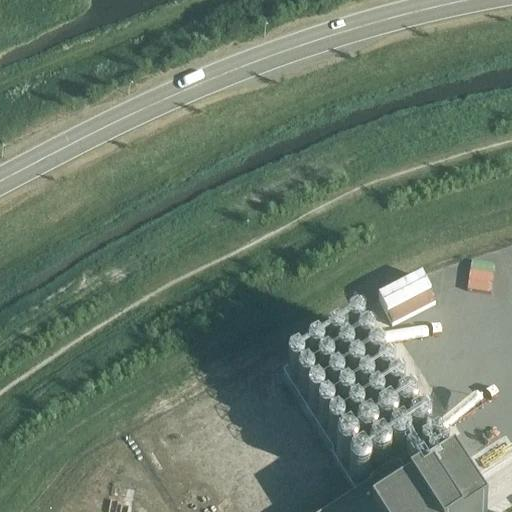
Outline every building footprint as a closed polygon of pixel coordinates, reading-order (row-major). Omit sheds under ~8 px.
[(361,344),(362,342),(363,341),(363,339),(363,337),(363,336),(362,334),(361,333),(359,332),(358,331),(356,331),(354,331),(353,331),(351,332),(350,333),(349,334),(348,335),(347,337),(347,338),(347,340),(347,342),(348,343),(349,345),(351,346),(352,346),(354,347),(356,347),(357,347),(359,346),(360,345),(361,344)] [(342,356),(342,355),(343,353),(343,352),(343,350),(343,348),(342,347),(341,346),(339,344),(338,344),(336,343),(334,343),(333,344),(331,344),(330,345),(329,346),(328,348),(327,349),(327,351),(327,353),(328,354),(328,356),(329,357),(331,358),(332,359),(334,359),(336,359),(337,359),(339,359),(340,358),(342,356)] [(372,361),(372,360),(373,358),(373,356),(373,355),(373,353),(372,351),(371,350),(369,349),(368,348),(366,348),(364,348),(363,348),(361,349),(360,350),(359,351),(358,352),(357,354),(357,356),(357,357),(358,359),(358,361),(359,362),(361,363),(362,364),(364,364),(366,364),(367,364),(369,363),(370,362),(372,361)] [(322,369),(322,368),(323,366),(323,365),(323,363),(323,361),(322,360),(321,358),(319,357),(318,357),(316,356),(314,356),(313,356),(311,357),(310,358),(309,359),(308,361),(307,362),(307,364),(307,366),(308,367),(308,369),(309,370),(311,371),(312,372),(314,372),(316,372),(317,372),(319,371),(320,370),(322,369)] [(353,373),(354,372),(354,370),(354,368),(354,367),(354,365),(353,364),(352,362),(350,361),(349,360),(347,360),(346,360),(344,360),(342,361),(341,362),(340,363),(339,365),(338,366),(338,368),(338,370),(339,371),(339,373),(341,374),(342,375),(343,376),(345,376),(347,376),(348,376),(350,375),(351,374),(353,373)] [(382,377),(383,375),(384,374),(384,372),(384,371),(383,369),(383,367),(381,366),(380,365),(379,364),(377,364),(375,364),(374,364),(372,365),(371,366),(369,367),(369,368),(368,370),(368,372),(368,373),(368,375),(369,376),(370,378),(372,379),(373,380),(375,380),(376,380),(378,380),(380,379),(381,378),(382,377)] [(302,382),(303,380),(303,379),(304,377),(303,375),(303,374),(302,372),(301,371),(300,370),(298,369),(296,369),(295,369),(293,369),(292,370),(290,371),(289,372),(288,373),(287,375),(287,377),(287,378),(288,380),(289,381),(290,383),(291,384),(293,384),(294,385),(296,385),(298,385),(299,384),(301,383),(302,382)] [(332,387),(333,386),(334,384),(334,382),(334,381),(333,379),(333,377),(331,376),(330,375),(329,374),(327,374),(325,374),(324,374),(322,375),(321,376),(319,377),(318,379),(318,380),(318,382),(318,383),(318,385),(319,387),(320,388),(322,389),(323,390),(325,390),(326,390),(328,390),(330,389),(331,388),(332,387)] [(363,390),(364,388),(364,387),(364,385),(364,383),(364,382),(363,380),(362,379),(360,378),(359,377),(357,377),(356,377),(354,377),(352,378),(351,379),(350,380),(349,381),(348,383),(348,384),(348,386),(349,388),(350,389),(351,390),(352,391),(354,392),(355,393),(357,393),(359,392),(360,392),(361,391),(363,390)] [(392,392),(393,391),(394,389),(394,388),(394,386),(393,384),(393,383),(392,382),(390,381),(389,380),(387,379),(385,379),(384,380),(382,380),(381,381),(379,383),(379,384),(378,386),(378,387),(378,389),(378,391),(379,392),(380,393),(382,394),(383,395),(385,396),(387,396),(388,395),(390,395),(391,394),(392,392)] [(312,398),(312,396),(313,395),(313,393),(313,391),(313,390),(312,388),(311,387),(309,386),(308,385),(306,385),(305,385),(303,385),(301,386),(300,387),(299,388),(298,389),(297,391),(297,393),(297,394),(298,396),(298,397),(300,399),(301,400),(302,401),(304,401),(306,401),(307,401),(309,400),(310,399),(312,398)] [(342,402),(343,401),(343,399),(344,398),(343,396),(343,394),(342,393),(341,392),(340,391),(338,390),(337,390),(335,390),(333,390),(332,390),(330,391),(329,393),(328,394),(328,396),(327,397),(328,399),(328,401),(329,402),(330,403),(331,404),(333,405),(334,405),(336,405),(338,405),(339,405),(341,404),(342,402)] [(372,405),(373,404),(374,402),(374,400),(374,399),(373,397),(373,396),(372,394),(370,393),(369,393),(367,392),(365,392),(364,392),(362,393),(361,394),(359,395),(359,397),(358,398),(358,400),(358,402),(358,403),(359,405),(360,406),(362,407),(363,408),(365,408),(366,408),(368,408),(370,407),(371,406),(372,405)] [(401,409),(402,407),(403,406),(403,404),(403,402),(403,401),(402,399),(401,398),(399,397),(398,396),(396,396),(394,396),(393,396),(391,397),(390,398),(389,399),(388,400),(387,402),(387,404),(387,405),(387,407),(388,408),(389,410),(391,411),(392,412),(394,412),(396,412),(397,412),(399,411),(400,410),(401,409)] [(321,413),(322,412),(323,410),(323,409),(323,407),(322,405),(322,404),(321,403),(319,402),(318,401),(316,401),(315,401),(313,401),(312,401),(310,402),(309,404),(308,405),(308,406),(307,408),(308,410),(308,411),(309,413),(310,414),(311,415),(313,416),(314,416),(316,416),(317,416),(319,415),(320,414),(321,413)] [(352,418),(353,416),(354,415),(354,413),(354,411),(353,410),(353,408),(351,407),(350,406),(349,405),(347,405),(345,405),(344,405),(342,405),(341,406),(339,408),(339,409),(338,411),(338,412),(338,414),(338,416),(339,417),(340,419),(342,420),(343,420),(345,421),(346,421),(348,420),(350,420),(351,419),(352,418)] [(383,421),(384,419),(384,418),(384,416),(384,414),(384,413),(383,411),(382,410),(380,409),(379,408),(377,408),(376,408),(374,408),(372,408),(371,409),(370,411),(369,412),(368,414),(368,415),(368,417),(369,419),(369,420),(371,422),(372,423),(373,423),(375,424),(377,424),(378,423),(380,423),(381,422),(383,421)] [(414,428),(416,426),(417,424),(417,422),(417,420),(416,418),(415,416),(414,414),(412,412),(410,411),(408,411),(406,411),(404,411),(401,412),(400,413),(398,414),(397,416),(396,418),(395,421),(395,423),(396,425),(397,427),(398,429),(400,430),(402,431),(404,432),(407,432),(409,432),(411,431),(413,430),(414,428)] [(332,429),(333,428),(333,426),(334,424),(334,423),(333,421),(332,420),(331,418),(330,417),(328,417),(327,416),(325,416),(323,416),(322,417),(320,418),(319,419),(318,421),(318,422),(317,424),(318,426),(318,427),(319,429),(320,430),(321,431),(323,432),(324,432),(326,432),(328,432),(329,431),(331,430),(332,429)] [(363,434),(364,433),(364,431),(364,429),(364,428),(364,426),(363,425),(362,423),(361,422),(359,422),(357,421),(356,421),(354,421),(352,422),(351,423),(350,424),(349,426),(348,427),(348,429),(348,431),(349,432),(350,434),(351,435),(352,436),(353,437),(355,437),(357,437),(359,437),(360,436),(361,435),(363,434)] [(395,441),(396,439),(397,437),(397,434),(397,432),(397,430),(396,428),(394,426),(393,425),(391,424),(388,423),(386,423),(384,423),(382,424),(380,425),(378,427),(377,429),(376,431),(376,433),(376,435),(376,437),(377,439),(379,441),(380,443),(382,444),(385,444),(387,444),(389,444),(391,443),(393,442),(395,441)] [(427,447),(429,445),(430,443),(430,441),(430,439),(429,437),(428,435),(427,433),(425,431),(423,430),(421,430),(419,430),(417,430),(414,431),(412,432),(411,433),(410,435),(409,437),(408,440),(408,442),(409,444),(410,446),(411,448),(413,449),(415,450),(417,451),(420,451),(422,451),(424,450),(426,449),(427,447)] [(342,445),(343,443),(343,442),(344,440),(344,439),(343,437),(342,435),(341,434),(340,433),(338,432),(337,432),(335,432),(333,432),(332,433),(330,434),(329,435),(328,436),(328,438),(327,440),(328,441),(328,443),(329,445),(330,446),(331,447),(333,448),(334,448),(336,448),(338,448),(339,447),(341,446),(342,445)] [(375,454),(376,452),(377,450),(377,448),(377,446),(377,444),(376,442),(374,440),(373,438),(371,437),(369,437),(366,436),(364,437),(362,438),(360,439),(358,440),(357,442),(356,444),(356,447),(356,449),(357,451),(358,453),(359,455),(361,456),(363,457),(365,458),(367,458),(369,458),(371,457),(373,456),(375,454)] [(408,458),(409,457),(410,455),(411,452),(411,450),(410,448),(409,446),(408,444),(406,443),(404,442),(402,441),(399,441),(397,441),(395,442),(393,443),(392,445),(390,447),(389,449),(389,451),(389,453),(390,455),(391,457),(392,459),(394,461),(396,462),(398,462),(400,462),(402,462),(405,461),(407,460),(408,458)] [(355,465),(356,463),(357,461),(358,458),(358,456),(357,454),(356,452),(355,450),(353,449),(351,448),(349,447),(346,447),(344,447),(342,448),(340,449),(338,451),(337,453),(336,455),(336,457),(336,459),(337,461),(338,463),(339,465),(341,467),(343,468),(345,468),(347,468),(349,468),(352,467),(353,466),(355,465)] [(359,498),(337,511),(481,511),(480,510),(469,494),(460,480),(439,447),(359,498)] [(387,473),(388,471),(389,469),(390,467),(390,465),(389,462),(388,460),(387,459),(385,457),(383,456),(381,456),(378,455),(376,456),(374,456),(372,458),(370,459),(369,461),(368,463),(368,465),(368,468),(369,470),(370,472),(371,474),(373,475),(375,476),(377,477),(379,477),(381,477),(384,476),(385,475),(387,473)] [(368,484),(369,483),(370,480),(370,478),(370,476),(370,474),(369,472),(367,470),(365,469),(363,468),(361,467),(359,467),(357,467),(355,468),(353,469),(351,471),(350,472),(349,475),(349,477),(349,479),(349,481),(350,483),(352,485),(353,486),(355,488),(358,488),(360,488),(362,488),(364,487),(366,486),(368,484)]
